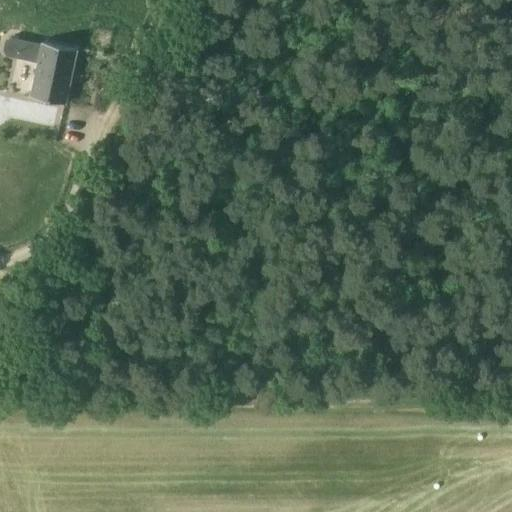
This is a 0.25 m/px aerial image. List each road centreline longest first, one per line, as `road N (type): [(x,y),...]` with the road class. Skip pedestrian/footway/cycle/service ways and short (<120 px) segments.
road 1 (track): [(0,398),(511,402)]
road 2 (unclassified): [(0,255),(33,250),(56,224),(76,192),(100,115)]
road 3 (track): [(100,115),(146,47),(166,0)]
